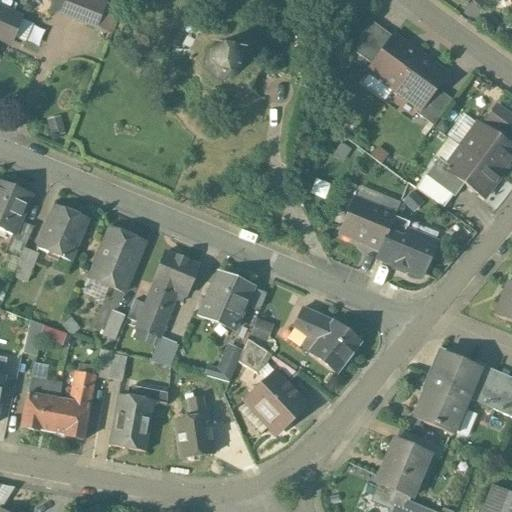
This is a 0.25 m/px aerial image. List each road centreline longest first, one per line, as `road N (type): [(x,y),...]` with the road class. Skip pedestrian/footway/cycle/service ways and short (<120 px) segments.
road 1 (residential): [(426,315),(0,145)]
road 2 (residential): [(199,490),(0,462)]
road 3 (residential): [(426,315),(316,442)]
road 4 (residential): [(511,211),(426,315)]
road 5 (residential): [(316,442),(280,470),(199,490)]
road 6 (residential): [(413,0),(511,73)]
